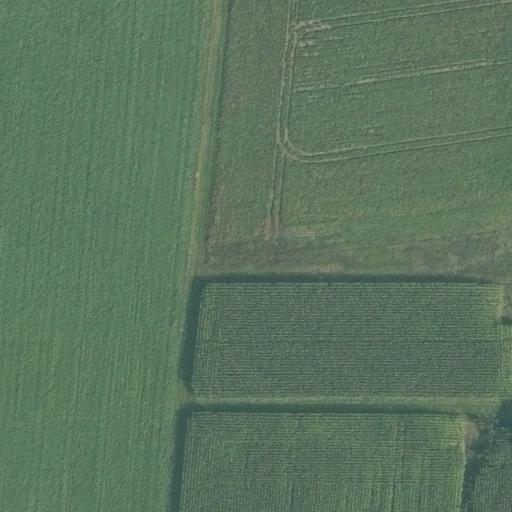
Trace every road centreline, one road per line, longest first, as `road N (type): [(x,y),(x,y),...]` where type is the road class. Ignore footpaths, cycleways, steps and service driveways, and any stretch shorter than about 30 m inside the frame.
road 1 (track): [(220,0),(174,511)]
road 2 (track): [(185,403),(511,406)]
